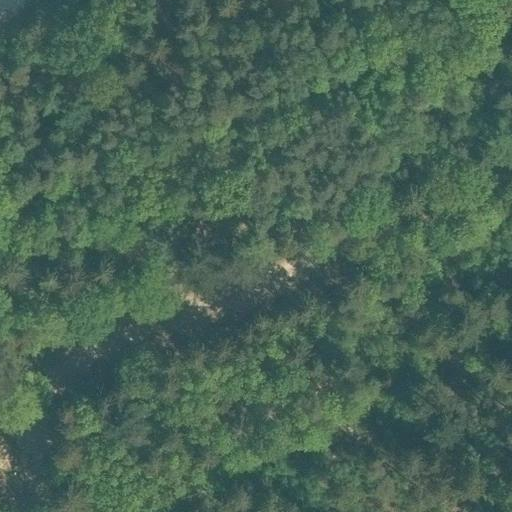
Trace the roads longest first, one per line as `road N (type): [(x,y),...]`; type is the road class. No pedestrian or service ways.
road 1 (track): [(511,176),(58,352)]
road 2 (track): [(58,352),(35,428),(36,511)]
